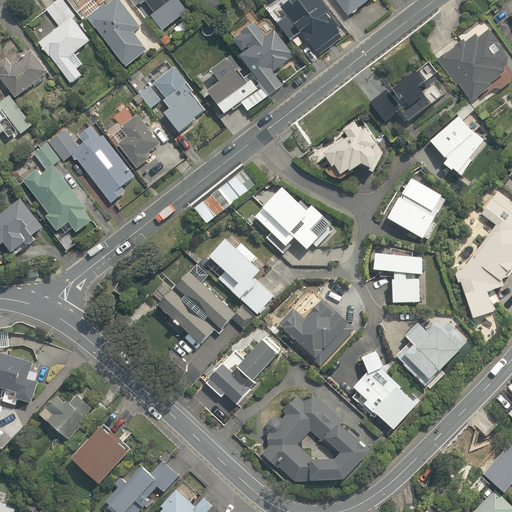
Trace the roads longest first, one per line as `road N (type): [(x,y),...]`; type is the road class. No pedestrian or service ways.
road 1 (secondary): [(511,354),(447,425),(353,503),(325,511),(280,508),(60,303)]
road 2 (residential): [(60,303),(268,141)]
road 3 (residential): [(268,141),(449,0)]
road 4 (residential): [(363,204),(376,214),(365,275),(387,315)]
